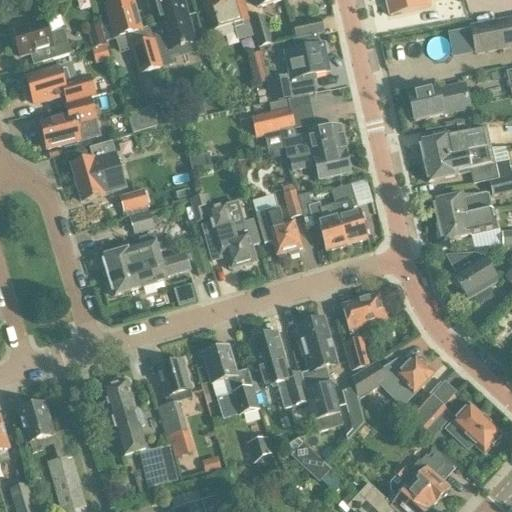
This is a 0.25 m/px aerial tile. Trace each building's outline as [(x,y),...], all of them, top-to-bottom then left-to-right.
[(105,7),(108,16),(98,18),(100,26),(104,42),(115,39),(119,54),(135,51),(140,69),(148,74),(162,69),(150,28),(150,27),(140,30),(131,0),(130,0),(120,3),(117,2),(109,4),(108,7),(105,7)] [(194,43),(187,18),(181,0),(153,0),(161,25),(150,28),(162,69),(174,66),(169,51),(194,43)] [(202,0),(212,32),(234,25),(239,41),(254,36),(243,1),(231,4),(229,0),(202,0)] [(255,0),(258,8),(284,0),(255,0)] [(429,0),(385,0),(390,17),(431,8),(429,0)] [(273,15),(259,19),(267,46),(281,42),(273,15)] [(12,35),(10,38),(13,46),(16,47),(19,59),(30,56),(34,66),(71,55),(64,30),(60,32),(56,20),(12,33),(12,35)] [(320,20),(293,26),(296,40),(323,34),(320,20)] [(511,20),(506,22),(471,28),(476,56),(511,48),(511,20)] [(105,46),(104,42),(100,26),(87,30),(92,50),(105,46)] [(289,78),(267,83),(272,104),(319,94),(316,76),(329,73),(323,46),(283,55),(289,78)] [(26,81),(24,85),(26,92),(30,94),(33,106),(64,97),(67,107),(89,100),(94,99),(88,79),(62,86),(57,71),(26,80),(26,81)] [(438,91),(408,98),(410,109),(407,111),(409,120),(413,121),(414,123),(460,113),(455,90),(439,94),(438,91)] [(66,106),(38,114),(41,125),(40,125),(43,137),(41,140),(43,147),(46,149),(46,151),(79,143),(72,117),(79,115),(87,143),(96,140),(91,122),(95,121),(89,100),(67,107),(64,97),(66,106)] [(195,120),(207,117),(203,103),(192,106),(195,120)] [(139,119),(145,131),(167,121),(162,109),(139,119)] [(262,121),(249,124),(255,145),(306,132),(300,109),(262,118),(262,121)] [(340,129),(308,136),(313,156),(328,153),(329,157),(346,153),(340,129)] [(423,165),(490,150),(485,131),(448,140),(448,138),(418,144),(423,165)] [(92,161),(71,167),(82,204),(113,195),(112,192),(124,189),(110,143),(89,149),(92,161)] [(497,180),(490,150),(423,165),(427,184),(457,178),(456,174),(470,171),(473,185),(497,180)] [(313,156),(290,162),(292,173),(315,168),(319,183),(349,176),(349,173),(350,173),(350,168),(347,164),(345,154),(346,154),(346,153),(329,157),(328,153),(313,156)] [(209,155),(188,159),(190,171),(211,167),(209,155)] [(511,177),(488,182),(492,197),(511,192),(511,177)] [(292,182),(281,184),(284,195),(283,195),(290,220),(302,217),(304,221),(311,219),(313,227),(318,225),(326,253),(346,247),(334,207),(321,211),(320,205),(311,207),(308,195),(297,197),(292,182)] [(351,187),(331,192),(335,207),(334,207),(346,247),(367,241),(351,187)] [(143,192),(120,198),(124,214),(147,207),(143,192)] [(461,197),(432,204),(436,224),(492,212),(488,195),(474,198),(461,198),(461,197)] [(206,197),(189,202),(196,224),(205,222),(201,210),(209,207),(206,197)] [(210,226),(202,228),(212,263),(227,259),(230,271),(242,268),(245,269),(250,268),(252,265),(256,264),(251,249),(258,247),(252,225),(232,230),(226,208),(207,214),(210,226)] [(191,209),(185,211),(188,223),(195,221),(191,209)] [(279,210),(256,217),(264,246),(272,244),(276,258),(302,251),(294,223),(284,226),(279,210)] [(492,212),(436,224),(441,244),(474,236),(481,231),(496,227),(492,212)] [(149,215),(130,220),(134,236),(154,231),(149,215)] [(511,231),(503,232),(504,249),(511,248),(511,231)] [(102,262),(100,264),(101,269),(105,270),(107,279),(161,263),(157,247),(131,254),(130,251),(101,259),(102,262)] [(204,250),(191,253),(198,278),(211,274),(204,250)] [(467,255),(445,258),(456,277),(453,279),(455,282),(454,285),(457,291),(461,291),(467,302),(497,284),(483,261),(474,267),(467,255)] [(184,256),(161,263),(107,279),(110,288),(108,290),(109,295),(113,296),(113,298),(142,290),(142,289),(166,282),(165,279),(189,272),(184,256)] [(511,268),(502,279),(511,287),(511,268)] [(378,296),(342,307),(349,333),(360,330),(386,322),(385,318),(386,315),(385,311),(383,309),(378,296)] [(311,411),(316,429),(318,435),(343,427),(347,443),(364,426),(358,403),(355,394),(335,400),(327,369),(337,366),(323,322),(297,329),(310,373),(301,376),(309,403),(311,411)] [(276,336),(251,343),(263,386),(276,382),(286,379),(281,365),(284,364),(276,336)] [(361,341),(343,345),(350,374),(368,369),(361,341)] [(228,349),(203,357),(221,417),(258,407),(248,371),(236,375),(228,349)] [(351,380),(355,394),(358,403),(396,379),(404,387),(392,399),(402,409),(434,376),(425,368),(425,365),(421,360),(418,360),(415,358),(406,367),(400,361),(382,372),(377,363),(368,369),(351,380)] [(181,363),(157,370),(167,406),(158,409),(166,437),(186,432),(178,405),(192,400),(181,363)] [(299,376),(286,379),(276,382),(284,410),(309,403),(301,376),(299,376)] [(113,387),(102,390),(107,408),(103,409),(107,422),(111,421),(122,459),(139,454),(148,490),(179,483),(170,448),(148,454),(141,430),(145,429),(140,413),(136,414),(126,383),(122,384),(120,381),(114,383),(113,387)] [(456,408),(465,392),(453,385),(444,401),(456,408)] [(432,398),(409,424),(423,436),(445,411),(432,398)] [(31,410),(19,413),(28,445),(30,444),(33,457),(44,453),(43,450),(55,446),(59,462),(49,465),(62,511),(87,511),(64,433),(53,436),(44,406),(42,406),(39,405),(32,407),(31,410)] [(459,418),(446,432),(467,451),(473,446),(483,456),(491,448),(492,449),(493,448),(496,448),(499,444),(499,441),(500,440),(499,439),(501,437),(469,407),(459,418)] [(0,465),(10,462),(7,451),(8,451),(0,422),(0,465)] [(268,439),(246,446),(253,467),(273,455),(268,439)] [(303,445),(292,457),(319,482),(330,470),(303,445)] [(456,468),(435,450),(421,465),(427,470),(416,481),(400,466),(393,473),(431,509),(440,499),(443,499),(446,495),(446,492),(449,489),(442,483),(456,468)] [(220,472),(217,459),(202,463),(205,476),(220,472)] [(368,485),(358,496),(375,511),(427,511),(431,509),(393,473),(393,474),(397,477),(391,484),(395,488),(391,493),(393,495),(387,502),(368,485)] [(35,511),(28,487),(11,492),(16,511),(35,511)] [(222,511),(218,498),(172,511),(222,511)]
